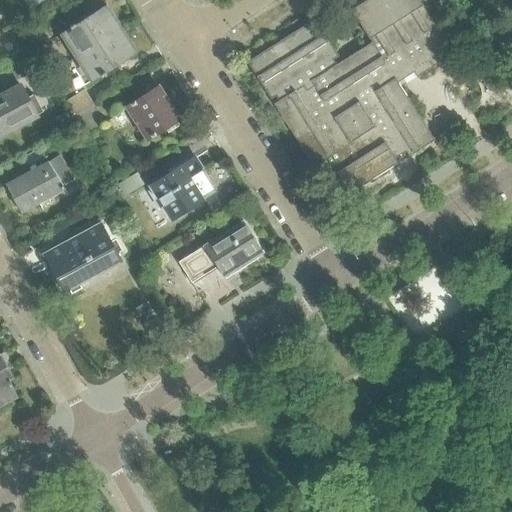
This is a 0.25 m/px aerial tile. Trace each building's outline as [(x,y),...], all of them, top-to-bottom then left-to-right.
[(434,141),(398,83),(413,73),(416,78),(453,55),(418,0),(344,0),(371,43),(336,65),(333,60),(338,57),(315,20),(247,62),(271,100),(276,97),(279,101),(274,105),(336,203),(434,141)] [(77,58),(121,29),(107,6),(74,26),(73,25),(70,27),(70,29),(62,34),(77,58)] [(450,15),(444,6),(436,11),(442,20),(450,15)] [(52,35),(44,22),(24,34),(32,48),(52,35)] [(105,73),(135,54),(128,43),(129,42),(121,29),(77,58),(92,81),(100,76),(101,77),(106,75),(105,73)] [(17,81),(43,67),(36,55),(10,69),(17,81)] [(0,135),(43,112),(34,96),(28,100),(21,86),(0,97),(0,135)] [(178,119),(158,88),(159,87),(158,86),(150,92),(125,107),(126,108),(127,108),(147,139),(146,140),(147,141),(166,129),(169,133),(179,126),(177,122),(180,120),(179,119),(178,119)] [(93,104),(84,90),(65,102),(73,116),(74,116),(93,104)] [(96,102),(93,104),(74,116),(85,134),(107,120),(96,102)] [(62,186),(74,179),(59,155),(48,161),(6,185),(21,213),(39,203),(37,200),(60,188),(62,191),(65,190),(62,186)] [(169,174),(150,186),(171,220),(205,199),(216,191),(202,170),(196,160),(195,158),(184,165),(181,161),(167,170),(169,174)] [(136,172),(114,184),(122,197),(143,185),(136,172)] [(232,271),(262,252),(243,222),(178,262),(191,283),(202,276),(201,273),(215,264),(223,277),(224,276),(223,274),(230,269),(232,271)] [(120,262),(100,225),(44,255),(64,292),(120,262)] [(10,379),(4,369),(0,361),(0,356),(0,355),(0,406),(16,398),(17,398),(18,398),(11,385),(12,385),(10,381),(13,379),(12,378),(10,379)]
